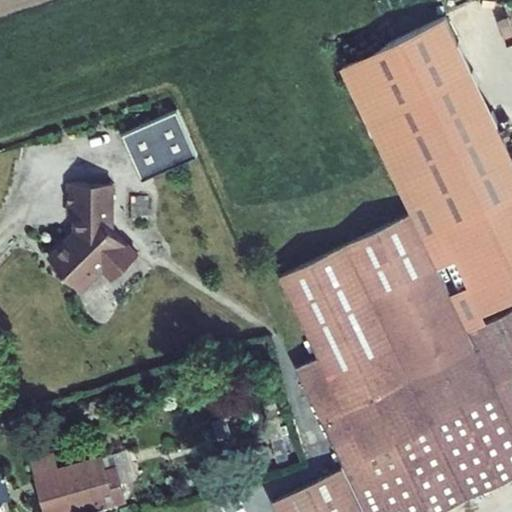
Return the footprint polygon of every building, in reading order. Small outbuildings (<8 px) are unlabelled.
[(363,106),(390,160),(493,110),(467,56),(363,106)] [(194,154),(175,108),(120,131),(139,177),(194,154)] [(511,202),(511,147),(493,110),(390,160),(412,205),(438,259),(461,248),(452,231),(511,202)] [(103,182),(58,183),(59,210),(70,210),(70,225),(42,253),(73,286),(97,265),(108,276),(132,251),(104,222),(103,182)] [(511,202),(452,231),(461,248),(492,312),(511,302),(511,202)] [(412,205),(277,271),(317,352),(295,363),(343,461),(368,511),(426,511),(511,470),(511,302),(492,312),(470,323),(438,259),(412,205)] [(272,497),(279,511),(368,511),(343,461),(272,497)] [(107,462),(26,485),(33,511),(47,511),(108,494),(115,484),(107,462)]
